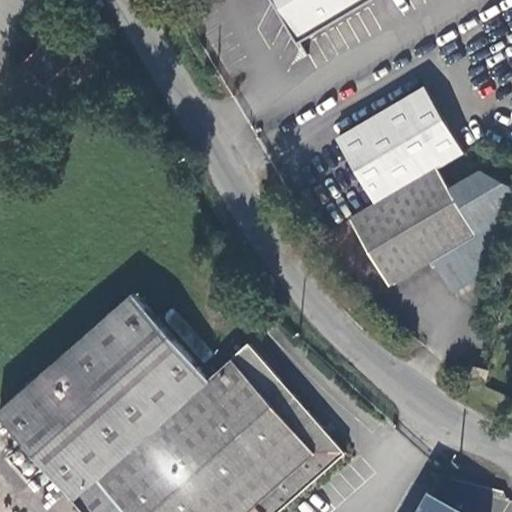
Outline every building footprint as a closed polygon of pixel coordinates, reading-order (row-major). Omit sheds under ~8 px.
[(301,40),(370,0),(282,0),(282,1),(279,1),(301,40)] [(50,81),(83,53),(61,29),(29,56),(50,81)] [(345,135),(382,199),(441,164),(470,147),(432,83),(345,135)] [(453,184),(441,164),(382,199),(356,214),(396,283),(436,260),(453,289),(490,272),(511,219),(511,191),(485,166),(453,184)] [(213,375),(138,289),(2,408),(80,499),(103,478),(132,511),(248,511),(262,501),(271,511),(279,511),(350,450),(254,340),(213,375)] [(487,383),(492,366),(478,362),(473,379),(487,383)] [(91,511),(132,511),(103,478),(80,499),(91,511)] [(425,511),(460,511),(435,496),(425,511)] [(271,511),(262,501),(248,511),(271,511)]
